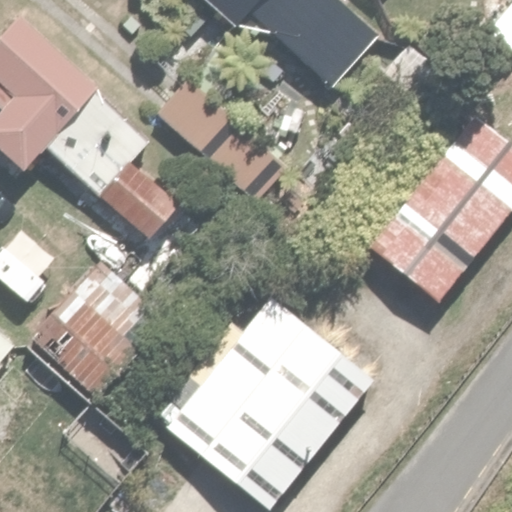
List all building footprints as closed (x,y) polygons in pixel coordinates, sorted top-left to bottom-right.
[(153,136),(12,0),(0,13),(0,144),(18,162),(41,138),(140,233),(186,185),(144,145),(153,136)] [(216,0),(249,28),(256,20),(333,87),(382,31),(345,0),(216,0)] [(361,234),(437,294),(511,198),(511,137),(466,101),(361,234)] [(97,256),(27,333),(77,379),(147,302),(97,256)] [(160,405),(271,503),(382,378),(271,280),(160,405)] [(0,357),(17,338),(0,322),(0,357)]
